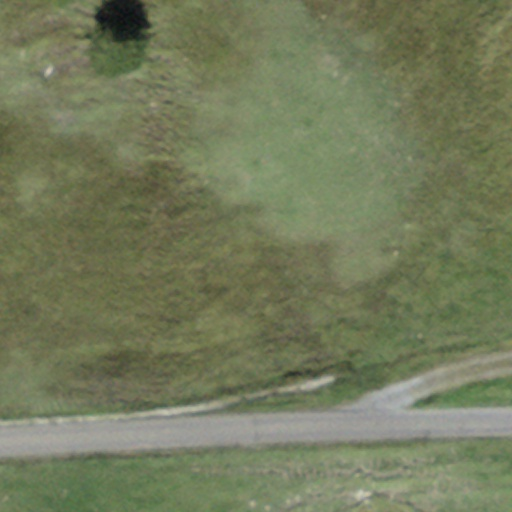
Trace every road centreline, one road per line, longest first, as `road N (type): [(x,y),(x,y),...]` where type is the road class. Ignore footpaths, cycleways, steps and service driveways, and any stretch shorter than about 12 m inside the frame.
road 1 (track): [(0,440),(511,422)]
road 2 (track): [(346,425),(415,389),(511,364)]
